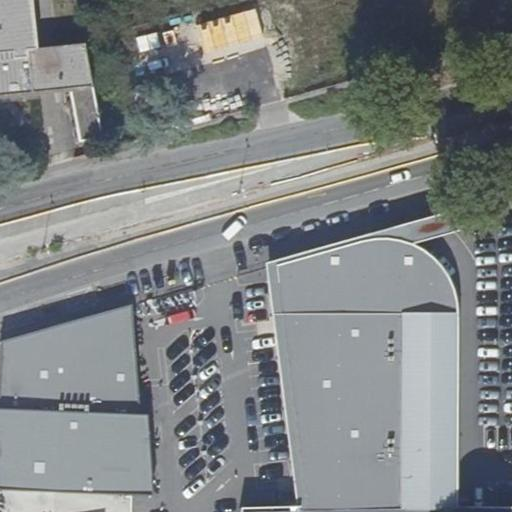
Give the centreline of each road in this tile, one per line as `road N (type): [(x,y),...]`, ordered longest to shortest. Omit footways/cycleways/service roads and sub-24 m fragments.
road 1 (primary): [(0,293),(511,143)]
road 2 (primary): [(511,94),(0,218)]
